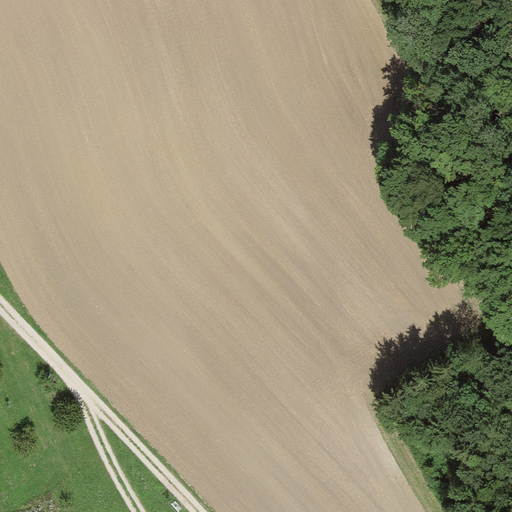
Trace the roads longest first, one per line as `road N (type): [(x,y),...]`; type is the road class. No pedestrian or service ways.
road 1 (track): [(0,308),(191,511)]
road 2 (track): [(74,389),(133,511)]
